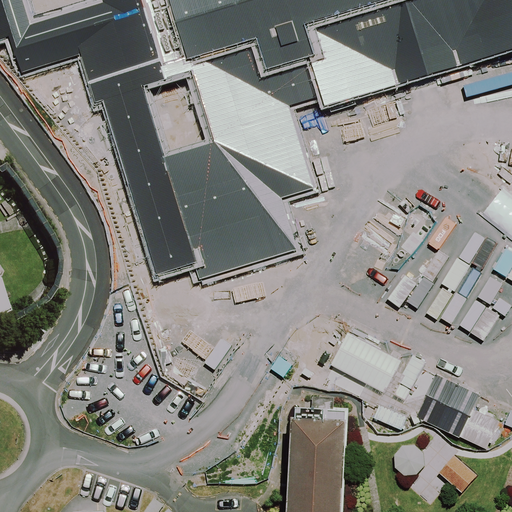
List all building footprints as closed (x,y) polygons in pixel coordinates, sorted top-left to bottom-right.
[(91,1),(90,0),(0,0),(0,6),(16,38),(91,1)] [(129,0),(113,61),(172,75),(182,38),(219,48),(230,0),(129,0)] [(0,322),(11,316),(0,296),(0,322)] [(375,346),(316,314),(294,354),(352,386),(375,346)] [(393,358),(377,349),(348,401),(365,410),(393,358)] [(333,511),(337,441),(276,438),(272,511),(511,511),(511,463),(508,463),(505,511),(333,511)] [(394,467),(401,477),(414,477),(422,469),(422,458),(415,447),(402,446),(394,457),(394,467)] [(473,481),(449,460),(435,476),(458,497),(473,481)]
